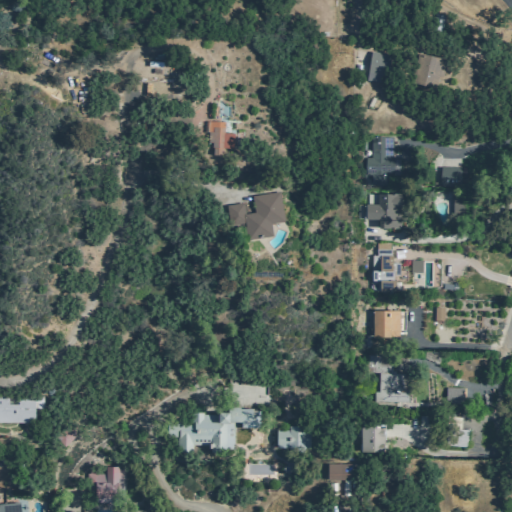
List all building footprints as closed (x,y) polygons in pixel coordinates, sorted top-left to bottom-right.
[(368,49),(364,79),(378,81),(380,72),(385,73),(389,53),(368,49)] [(417,51),(410,81),(433,87),(437,74),(441,75),(445,58),(417,51)] [(231,131),(221,130),(222,120),(204,119),(202,153),(219,154),(220,146),(230,146),(231,131)] [(390,136),(390,157),(398,157),(398,174),(386,174),(386,183),(368,184),(368,175),(364,175),(364,159),(370,159),(370,137),(390,136)] [(438,166),(438,185),(458,185),(458,166),(438,166)] [(277,189),(282,219),(268,221),(270,234),(245,238),(242,221),(227,223),(224,203),(242,200),(243,212),(252,210),(249,194),(277,189)] [(363,202),(375,202),(375,192),(398,192),(401,196),(401,202),(397,207),(395,207),(395,213),(400,213),(399,227),(375,227),(375,219),(363,219),(363,202)] [(450,200),(449,198),(449,194),(451,192),(454,192),(456,194),(461,194),(461,216),(451,216),(450,200)] [(369,290),(369,254),(373,254),(373,248),(389,248),(389,254),(390,254),(390,261),(396,261),(396,268),(404,268),(404,278),(398,278),(398,290),(369,290)] [(408,259),(409,271),(420,271),(420,259),(408,259)] [(433,306),(432,319),(442,320),(443,306),(433,306)] [(371,309),(371,335),(397,335),(397,329),(403,329),(403,309),(371,309)] [(406,401),(406,372),(393,372),(393,370),(390,370),(390,355),(363,355),(363,370),(378,371),(378,383),(373,383),(373,400),(406,401)] [(461,386),(460,400),(443,400),(444,386),(461,386)] [(0,393),(0,422),(33,423),(33,408),(42,408),(42,394),(0,393)] [(236,446),(225,446),(225,454),(214,454),(214,449),(211,449),(211,445),(195,445),(195,455),(179,455),(179,440),(166,440),(166,420),(190,420),(190,409),(209,409),(209,412),(218,412),(218,405),(244,404),(245,408),(257,408),(257,411),(263,411),(263,430),(246,430),(245,423),(236,423),(236,446)] [(464,446),(465,429),(458,429),(459,416),(446,415),(443,444),(464,446)] [(62,445),(53,435),(70,419),(80,428),(62,445)] [(359,450),(382,450),(382,425),(359,424),(359,450)] [(274,429),(274,446),(308,447),(308,430),(303,430),(303,425),(287,425),(287,429),(274,429)] [(325,462),(325,478),(357,479),(357,463),(325,462)] [(128,468),(105,467),(105,473),(86,473),(86,492),(96,492),(96,503),(121,503),(121,487),(128,487),(128,468)] [(17,501),(0,503),(0,511),(16,511),(18,511),(17,501)]
